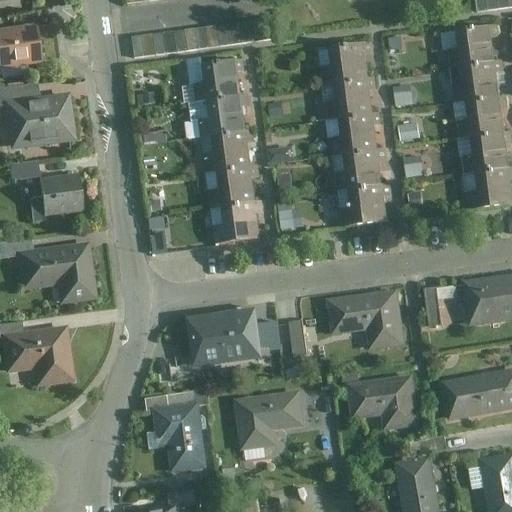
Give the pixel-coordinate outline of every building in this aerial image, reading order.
[(511,0),(476,0),(478,12),(511,8),(511,0)] [(274,18),(127,37),(130,58),(276,39),(274,18)] [(37,27),(0,31),(0,71),(0,72),(43,66),(37,27)] [(444,35),(448,71),(494,64),(491,41),(498,40),(496,28),(444,35)] [(315,50),(321,87),(366,80),(363,57),(370,56),(369,43),(315,50)] [(242,74),(241,63),(189,69),(193,103),(241,97),(238,75),(242,74)] [(448,71),(453,107),(499,100),(496,76),(502,75),(500,63),(494,64),(448,71)] [(321,87),(326,123),(372,116),(369,93),(375,92),(373,79),(366,80),(321,87)] [(5,105),(39,101),(37,88),(0,92),(0,108),(5,109),(5,105)] [(247,96),(241,97),(193,103),(198,140),(246,134),(243,110),(248,109),(247,96)] [(5,109),(10,154),(77,146),(71,97),(39,101),(5,105),(5,109)] [(453,107),(458,143),(504,136),(500,112),(507,111),(505,99),(499,100),(453,107)] [(326,123),(332,160),(377,152),(375,128),(380,128),(378,115),(372,116),(326,123)] [(251,133),(246,134),(198,140),(203,176),(251,170),(248,145),(253,145),(251,133)] [(458,143),(463,179),(510,172),(506,148),(511,146),(511,142),(511,135),(504,136),(458,143)] [(332,160),(337,196),(383,189),(380,165),(385,164),(383,152),(377,152),(332,160)] [(38,164),(10,168),(12,184),(40,180),(38,164)] [(256,169),(251,170),(203,176),(208,213),(255,206),(252,181),(258,180),(256,169)] [(463,179),(468,215),(511,208),(511,187),(511,182),(511,171),(510,172),(463,179)] [(84,215),(79,177),(38,183),(44,221),(84,215)] [(337,196),(342,233),(389,225),(385,200),(390,199),(388,188),(383,189),(337,196)] [(261,205),(255,206),(208,213),(213,249),(261,242),(258,216),(263,216),(261,205)] [(17,256),(33,253),(32,243),(0,246),(0,262),(18,260),(17,256)] [(100,304),(91,245),(33,253),(17,256),(18,260),(23,294),(58,290),(61,309),(100,304)] [(511,319),(511,274),(466,280),(473,324),(511,319)] [(443,325),(439,286),(426,288),(430,326),(443,325)] [(328,299),(330,310),(333,335),(369,331),(371,349),(406,345),(399,290),(328,299)] [(258,306),(188,317),(195,366),(264,355),(258,306)] [(307,354),(303,320),(290,321),(294,356),(307,354)] [(2,339),(23,336),(22,325),(0,328),(0,342),(2,342),(2,339)] [(23,336),(2,339),(2,342),(7,377),(34,373),(36,392),(77,386),(68,329),(23,336)] [(511,367),(443,381),(450,421),(511,408),(511,367)] [(411,380),(350,388),(354,420),(382,416),(394,415),(396,430),(417,427),(411,380)] [(305,390),(234,400),(241,451),(280,445),(278,430),(310,425),(305,390)] [(197,391),(146,397),(148,409),(152,409),(157,444),(168,443),(172,472),(210,468),(197,391)] [(446,436),(419,441),(422,454),(448,449),(446,436)] [(511,511),(511,453),(481,459),(490,511),(511,511)] [(442,511),(433,455),(396,462),(404,511),(442,511)] [(168,494),(171,507),(180,506),(180,509),(198,505),(195,489),(168,494)] [(265,511),(264,503),(243,506),(243,511),(265,511)]
